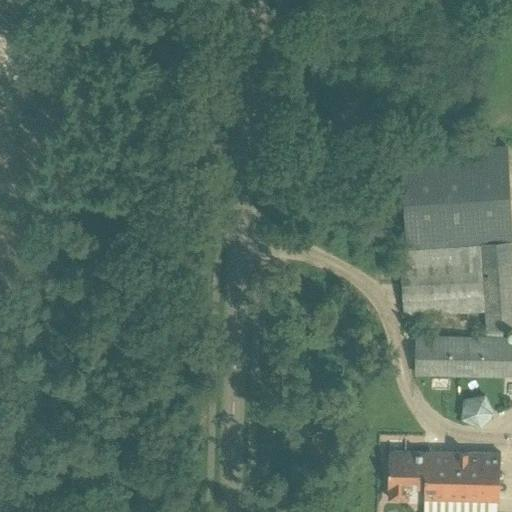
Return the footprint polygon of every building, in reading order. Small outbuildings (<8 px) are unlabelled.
[(511,139),(403,137),(401,226),(511,228),(511,139)] [(511,295),(409,294),(408,334),(511,336),(511,295)] [(511,376),(511,336),(415,334),(415,374),(511,376)] [(480,391),(453,392),(454,420),(481,419),(480,391)] [(498,502),(499,452),(389,450),(388,489),(425,490),(424,501),(498,502)]
